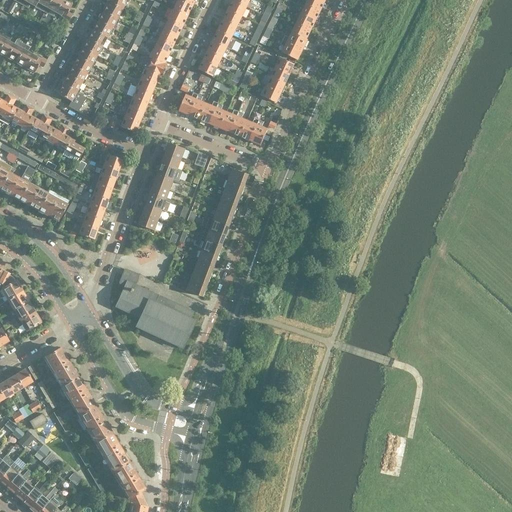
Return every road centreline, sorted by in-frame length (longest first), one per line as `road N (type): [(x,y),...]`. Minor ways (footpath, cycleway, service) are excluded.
road 1 (primary): [(197,417),(289,165),(365,0)]
road 2 (track): [(422,325),(437,257),(486,141),(511,112)]
road 3 (residential): [(346,0),(269,170)]
road 4 (track): [(406,468),(417,376),(332,343)]
road 5 (residential): [(145,152),(86,311)]
road 6 (unclassified): [(197,417),(137,391),(86,311)]
road 7 (unclassified): [(70,322),(124,412),(167,430)]
road 8 (residential): [(269,170),(220,306)]
road 9 (residential): [(158,122),(211,0)]
road 10 (unclassified): [(86,311),(45,247),(0,217)]
road 11 (residential): [(145,152),(35,100)]
road 12 (residential): [(158,122),(269,170)]
